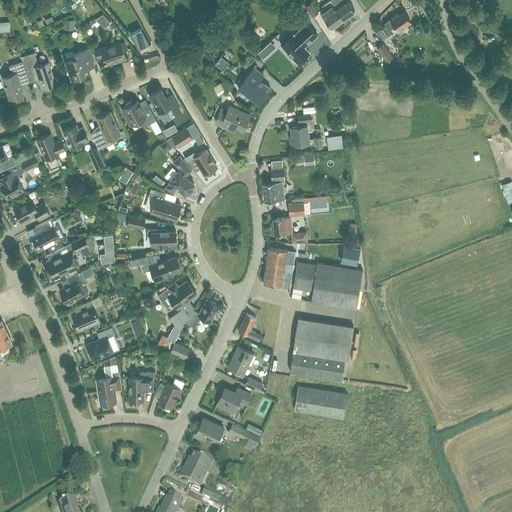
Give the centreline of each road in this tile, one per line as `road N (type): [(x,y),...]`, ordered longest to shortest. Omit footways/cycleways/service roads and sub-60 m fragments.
road 1 (residential): [(250,181),(254,145),(273,106),(387,0)]
road 2 (unclassified): [(82,429),(0,259)]
road 3 (residential): [(0,134),(168,69)]
road 4 (residential): [(235,293),(204,275),(193,228),(196,208),(234,175)]
road 5 (residential): [(177,433),(235,309),(235,293)]
road 6 (unclassified): [(511,126),(451,38),(449,0)]
road 7 (residential): [(234,175),(168,69)]
road 8 (residential): [(235,293),(247,290),(256,258),(250,181)]
